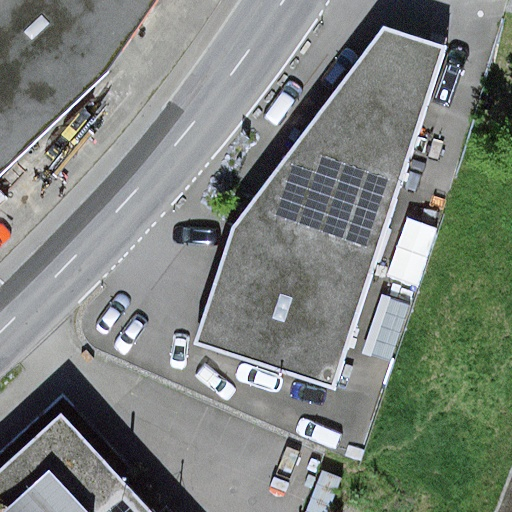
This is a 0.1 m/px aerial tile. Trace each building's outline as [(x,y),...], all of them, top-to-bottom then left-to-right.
[(0,0),(0,177),(110,73),(159,0),(0,0)] [(444,50),(383,32),(303,145),(402,180),(444,50)] [(402,180),(303,145),(236,226),(375,270),(402,180)] [(375,270),(236,226),(197,344),(337,388),(375,270)] [(63,386),(0,445),(0,511),(155,511),(132,487),(146,473),(63,386)]
